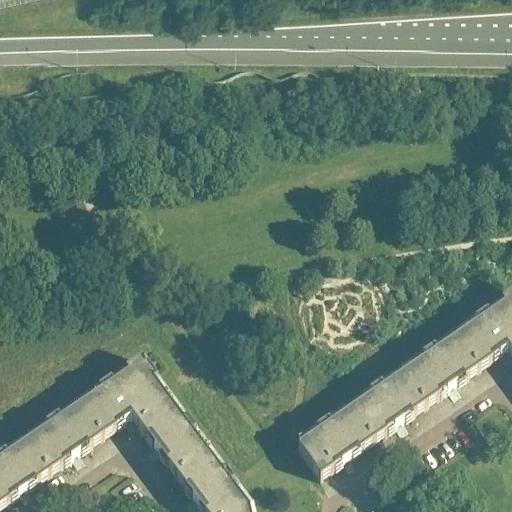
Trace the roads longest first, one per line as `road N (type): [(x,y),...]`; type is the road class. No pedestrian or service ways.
road 1 (motorway): [(0,46),(511,36)]
road 2 (residential): [(330,511),(502,387),(511,400)]
road 3 (residential): [(44,511),(126,456),(168,511)]
